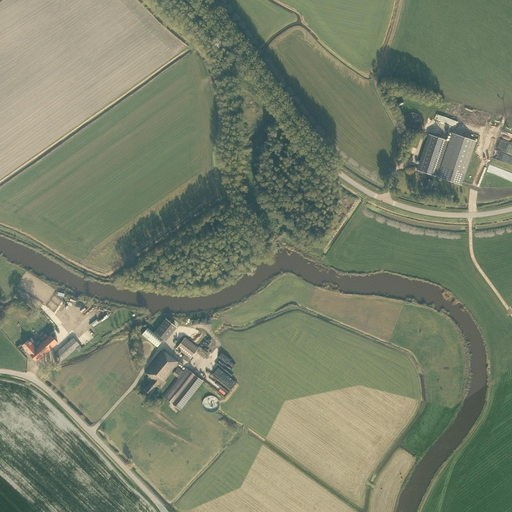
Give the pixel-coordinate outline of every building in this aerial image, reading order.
[(404,119),(403,119),(403,120),(403,121),(403,122),(403,123),(403,124),(403,125),(404,126),(404,127),(405,127),(405,128),(406,129),(407,130),(408,130),(408,131),(409,131),(410,131),(411,132),(412,132),(413,132),(414,132),(415,131),(416,131),(417,130),(418,130),(419,130),(419,129),(420,128),(421,127),(421,126),(421,125),(422,125),(422,124),(422,123),(422,122),(422,121),(422,120),(421,119),(421,118),(421,117),(420,117),(420,116),(419,115),(418,115),(418,114),(417,114),(416,114),(416,113),(415,113),(414,113),(413,113),(412,113),(411,113),(410,113),(409,113),(408,114),(407,114),(407,115),(406,115),(406,116),(405,116),(404,117),(404,118),(404,119)] [(439,166),(446,147),(448,141),(429,134),(417,170),(422,171),(422,172),(427,173),(422,186),(430,189),(435,174),(436,174),(438,170),(459,177),(460,173),(465,175),(476,141),(452,133),(441,167),(439,166)] [(85,321),(96,313),(93,309),(82,317),(85,321)] [(157,334),(164,340),(168,335),(175,326),(166,319),(155,332),(157,334)] [(163,340),(147,328),(142,334),(157,347),(163,340)] [(36,348),(33,345),(36,343),(31,338),(29,340),(22,346),(22,345),(22,346),(29,354),(37,362),(58,343),(51,335),(36,348)] [(55,353),(62,361),(76,349),(79,352),(83,349),(80,345),(73,338),(55,353)] [(185,338),(177,348),(190,359),(199,348),(185,338)] [(183,371),(177,366),(179,363),(180,362),(178,360),(177,361),(164,351),(145,372),(149,376),(148,377),(153,381),(145,390),(150,394),(157,386),(158,388),(160,388),(161,387),(161,385),(162,384),(171,373),(172,373),(172,374),(176,377),(177,377),(178,378),(163,396),(176,407),(199,378),(186,367),(183,371)] [(217,398),(215,397),(214,397),(212,396),(211,396),(209,396),(207,397),(206,397),(205,398),(204,400),(203,401),(202,403),(202,405),(202,406),(203,408),(204,409),(205,411),(206,412),(207,413),(209,413),(211,413),(212,413),(214,413),(215,412),(217,411),(218,409),(219,408),(219,406),(219,405),(219,403),(219,401),(218,400),(217,398)]
